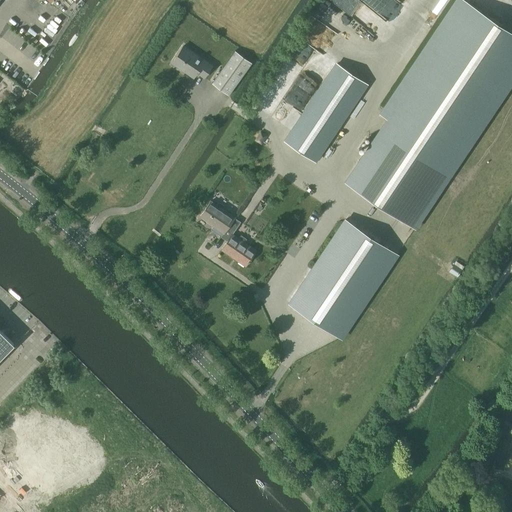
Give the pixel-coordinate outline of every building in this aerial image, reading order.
[(389,118),(347,181),(415,227),(419,229),(511,88),(511,32),(464,0),(456,0),(381,113),(389,118)] [(172,63),(194,78),(197,73),(204,77),(212,65),(184,46),(172,63)] [(212,83),(229,95),(252,62),(236,51),(212,83)] [(337,64),(286,140),(315,160),(367,83),(337,64)] [(258,136),(264,140),(267,136),(261,132),(258,136)] [(221,237),(227,241),(232,233),(233,234),(241,222),(223,209),(225,206),(219,202),(217,205),(211,201),(201,216),(224,233),(221,237)] [(346,219),(290,303),(336,334),(341,337),(397,254),(389,248),(346,219)] [(232,233),(227,241),(222,249),(246,265),(256,250),(245,242),(247,239),(242,235),(239,238),(233,234),(232,233)] [(453,268),(459,272),(463,267),(456,262),(453,268)] [(0,357),(14,343),(0,329),(0,357)]
